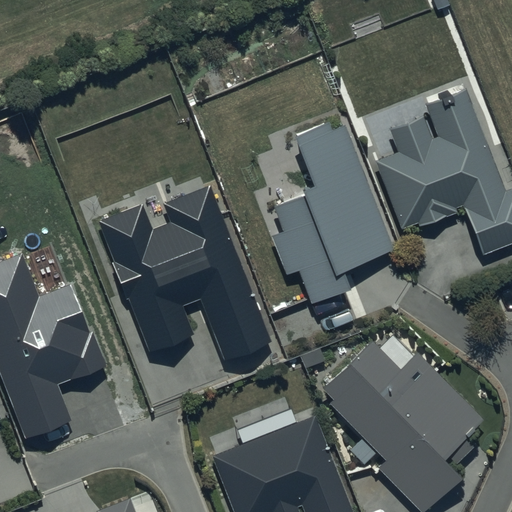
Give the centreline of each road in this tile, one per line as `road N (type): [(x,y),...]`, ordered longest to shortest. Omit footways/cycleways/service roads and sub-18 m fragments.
road 1 (residential): [(187,511),(155,439),(32,477)]
road 2 (residential): [(407,295),(511,357)]
